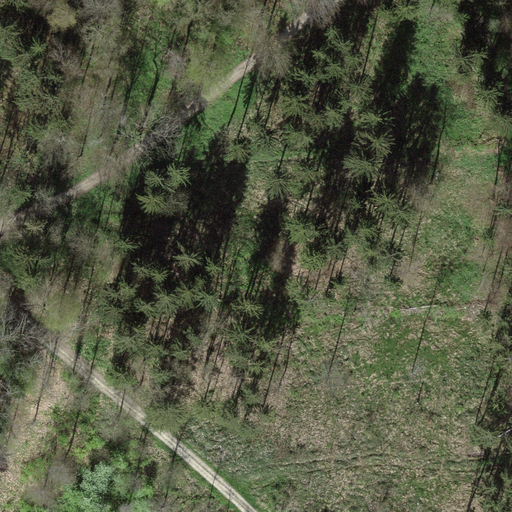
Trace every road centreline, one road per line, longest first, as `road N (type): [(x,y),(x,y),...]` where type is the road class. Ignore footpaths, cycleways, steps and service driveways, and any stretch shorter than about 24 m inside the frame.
road 1 (track): [(330,0),(118,166),(0,227)]
road 2 (track): [(0,298),(48,348),(245,511)]
